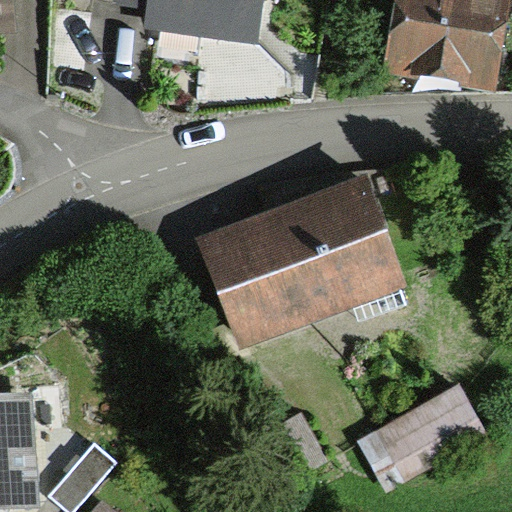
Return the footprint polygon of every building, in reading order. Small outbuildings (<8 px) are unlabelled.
[(148,0),(146,21),(250,34),(254,0),(148,0)] [(496,0),(401,0),(391,75),(484,88),(496,0)] [(355,191),(195,251),(232,350),(393,290),(355,191)] [(452,399),(357,446),(379,489),(474,442),(452,399)] [(0,511),(20,511),(17,407),(0,407),(0,511)] [(89,451),(47,501),(59,511),(70,511),(108,467),(89,451)]
